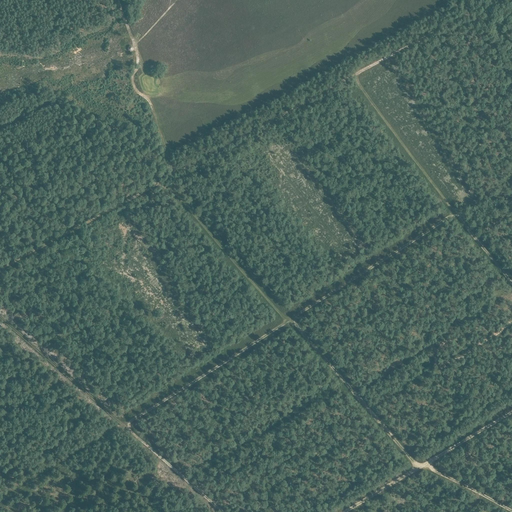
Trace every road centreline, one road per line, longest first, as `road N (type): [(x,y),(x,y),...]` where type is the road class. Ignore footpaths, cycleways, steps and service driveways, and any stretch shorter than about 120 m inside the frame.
road 1 (track): [(0,268),(494,0)]
road 2 (track): [(158,182),(412,461),(511,511)]
road 3 (track): [(120,422),(511,177)]
road 4 (track): [(352,389),(377,381),(473,316),(497,266),(358,85),(357,73)]
road 5 (track): [(346,511),(511,411)]
road 6 (track): [(118,0),(136,55),(133,87),(149,100),(174,173)]
road 7 (track): [(0,503),(120,422)]
